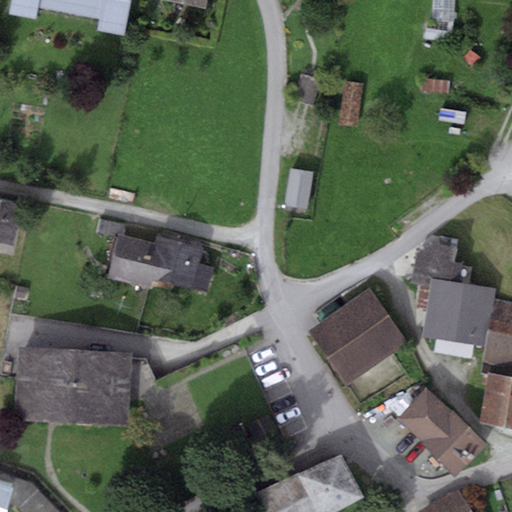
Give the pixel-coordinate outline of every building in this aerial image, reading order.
[(9,0),(6,14),(35,19),(38,7),(96,18),(99,0),(9,0)] [(128,0),(99,0),(96,18),(94,30),(122,35),(128,0)] [(453,0),(432,0),(432,19),(449,20),(453,20),(453,0)] [(453,20),(449,20),(447,31),(425,29),(424,39),(451,42),(453,20)] [(469,49),(462,58),(473,67),(480,58),(469,49)] [(319,78),(299,74),(294,98),(314,102),(319,78)] [(449,81),(422,79),(421,91),(448,93),(449,81)] [(362,84),(343,82),(338,121),(357,124),(362,84)] [(314,171),(289,168),(284,208),(309,211),(314,171)] [(25,204),(0,198),(0,242),(15,246),(25,204)] [(119,233),(124,234),(127,224),(98,217),(95,228),(119,233)] [(153,278),(161,244),(124,234),(119,233),(108,275),(151,286),(153,278)] [(202,247),(163,237),(161,244),(153,278),(207,292),(213,266),(198,262),(202,247)] [(416,253),(412,282),(419,283),(415,309),(425,311),(421,333),(436,336),(434,349),(472,355),(474,342),(484,344),(494,286),(460,280),(463,262),(454,260),(456,248),(431,243),(416,253)] [(368,289),(310,331),(347,382),(405,340),(368,289)] [(511,302),(498,299),(483,374),(488,374),(511,378),(511,302)] [(131,352),(14,346),(11,413),(128,419),(131,352)] [(511,378),(488,374),(480,419),(511,424),(511,378)] [(427,389),(399,417),(423,441),(421,443),(454,474),(483,444),(427,389)] [(265,418),(245,427),(254,448),(275,439),(265,418)] [(341,454),(300,475),(318,511),(328,511),(362,495),(341,454)] [(1,511),(12,478),(0,474),(0,511),(1,511)] [(318,511),(300,475),(250,498),(256,511),(318,511)] [(58,511),(39,489),(22,504),(28,511),(58,511)] [(471,511),(457,490),(420,511),(471,511)]
